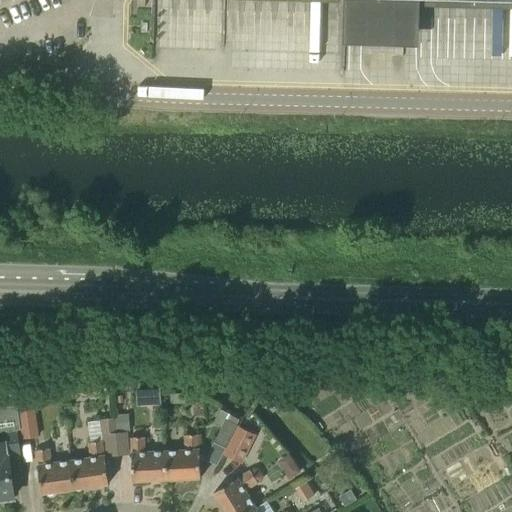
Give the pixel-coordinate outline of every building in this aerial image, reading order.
[(418,0),(342,0),(341,55),(418,57),(418,0)] [(69,396),(106,392),(105,380),(68,384),(69,396)] [(275,398),(268,391),(258,402),(265,408),(265,407),(272,413),(279,406),(273,400),(275,398)] [(19,430),(17,412),(16,407),(0,408),(0,499),(13,498),(7,459),(20,457),(16,430),(19,430)] [(17,412),(19,430),(21,429),(23,444),(32,443),(28,411),(17,412)] [(115,412),(116,417),(117,429),(128,428),(126,411),(115,412)] [(99,419),(101,433),(117,431),(116,417),(99,419)] [(229,447),(240,423),(228,417),(216,440),(229,447)] [(240,423),(229,447),(226,453),(244,463),(259,433),(240,423)] [(185,451),(165,452),(166,480),(200,478),(199,450),(198,450),(197,435),(184,436),(185,451)] [(165,452),(144,453),(143,437),(130,438),(131,454),(132,481),(166,480),(165,452)] [(70,461),(74,489),(108,484),(104,456),(102,441),(89,443),(91,458),(70,461)] [(70,461),(50,464),(48,449),(35,451),(37,466),(41,494),(74,489),(70,461)] [(287,453),(275,461),(287,478),(298,471),(287,453)] [(254,468),(237,479),(236,478),(212,493),(224,511),(246,511),(254,507),(244,490),(257,482),(262,480),(263,476),(258,468),(254,468)] [(355,499),(349,490),(338,497),(344,506),(355,499)] [(326,511),(322,503),(306,511),(326,511)]
